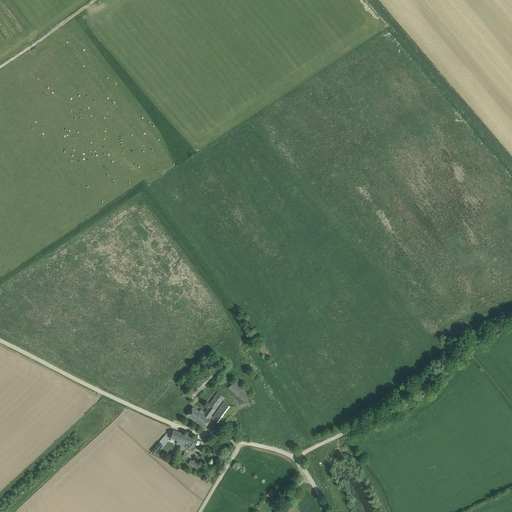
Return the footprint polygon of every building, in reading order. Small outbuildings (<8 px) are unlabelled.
[(203,378),(209,383),(227,365),(223,362),(213,372),(211,369),(203,378)] [(180,384),(182,386),(189,380),(186,378),(180,384)] [(228,388),(245,402),(252,394),(235,380),(228,388)] [(210,419),(212,416),(211,415),(224,397),(217,392),(208,404),(209,406),(203,414),(193,407),(187,415),(204,428),(210,419)] [(212,419),(220,425),(233,408),(224,401),(212,419)] [(180,445),(181,446),(185,435),(173,430),(171,438),(178,440),(177,444),(180,445)] [(185,435),(181,446),(188,448),(190,445),(194,447),(197,439),(185,435)] [(159,442),(152,451),(155,454),(163,445),(159,442)] [(190,459),(189,464),(196,467),(200,457),(195,456),(193,461),(190,459)]
